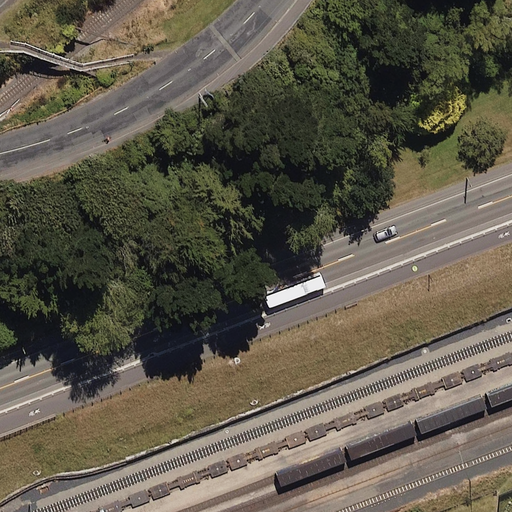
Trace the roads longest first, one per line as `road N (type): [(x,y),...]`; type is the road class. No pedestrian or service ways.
road 1 (trunk): [(511,193),(0,385)]
road 2 (secondary): [(0,153),(58,137),(164,86),(265,0)]
